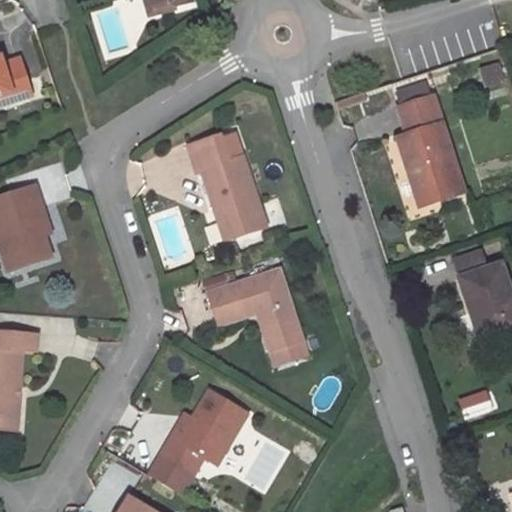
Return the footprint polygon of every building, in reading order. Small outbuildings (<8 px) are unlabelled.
[(145,0),(150,15),(176,8),(175,5),(168,3),(154,7),(152,0),(145,0)] [(3,66),(0,58),(0,96),(10,93),(13,102),(31,96),(19,60),(3,66)] [(504,83),(497,64),(478,70),(485,89),(504,83)] [(397,93),(401,107),(429,98),(424,85),(397,93)] [(10,93),(0,96),(0,105),(13,102),(10,93)] [(398,138),(420,207),(462,193),(432,97),(429,98),(401,107),(398,108),(407,136),(398,138)] [(220,136),(187,146),(196,174),(201,172),(213,211),(218,209),(228,240),(267,227),(243,157),(229,162),(220,136)] [(0,197),(0,248),(8,272),(51,258),(44,236),(40,225),(47,222),(35,186),(0,197)] [(218,209),(213,211),(224,241),(228,240),(218,209)] [(50,234),(47,222),(40,225),(44,236),(50,234)] [(456,261),(462,278),(486,270),(480,253),(456,261)] [(511,331),(511,298),(501,265),(486,270),(462,278),(459,279),(471,314),(478,311),(488,340),(511,331)] [(279,270),(208,293),(218,325),(261,311),(264,319),(260,320),(270,351),(302,341),(279,270)] [(488,340),(478,311),(471,314),(481,343),(488,340)] [(182,334),(182,312),(165,312),(166,334),(182,334)] [(0,422),(3,420),(17,421),(22,351),(36,352),(37,335),(0,332),(0,422)] [(302,341),(270,351),(275,365),(307,355),(302,341)] [(172,438),(149,476),(182,495),(204,458),(217,465),(247,415),(209,392),(193,420),(180,442),(172,438)] [(458,402),(463,421),(488,414),(483,396),(458,402)] [(193,420),(185,416),(172,438),(180,442),(193,420)] [(0,422),(0,429),(16,431),(17,421),(3,420),(0,422)] [(150,511),(127,498),(119,511),(150,511)]
